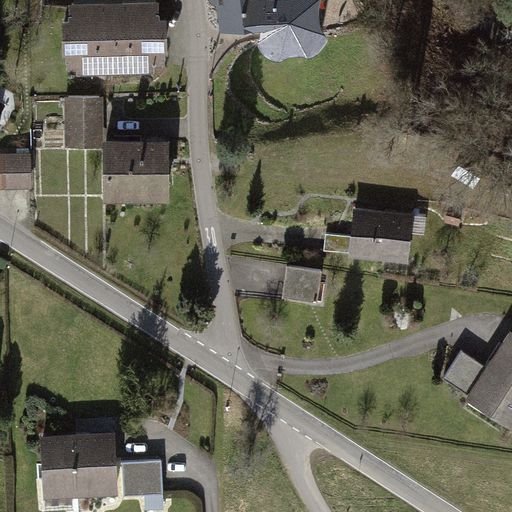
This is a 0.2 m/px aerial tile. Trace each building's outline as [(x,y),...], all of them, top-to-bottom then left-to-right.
[(214,0),(217,36),(254,33),(253,42),(259,53),(275,61),(284,57),(296,55),(307,57),(319,49),(322,37),(319,33),(312,3),(314,0),(214,0)] [(154,1),(66,5),(67,25),(62,25),(64,70),(74,69),(74,79),(143,76),(157,63),(154,1)] [(105,99),(67,100),(68,150),(100,149),(101,203),(166,202),(164,142),(106,144),(105,99)] [(30,150),(5,151),(6,191),(31,191),(30,150)] [(413,215),(353,209),(349,240),(329,237),(326,256),(407,265),(413,215)] [(464,214),(448,212),(447,224),(463,226),(464,214)] [(325,274),(288,269),(283,301),(320,306),(325,274)] [(511,334),(510,334),(469,400),(511,426),(511,334)] [(483,369),(462,354),(444,379),(465,394),(483,369)] [(114,431),(38,436),(43,501),(119,496),(114,431)] [(162,462),(121,464),(123,498),(164,495),(162,462)]
